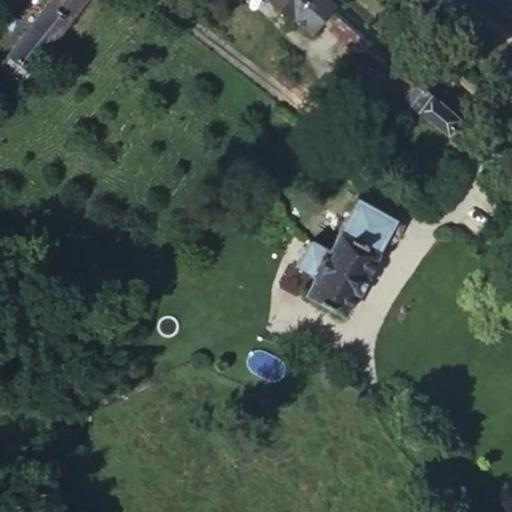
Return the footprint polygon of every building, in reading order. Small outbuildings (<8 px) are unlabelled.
[(0,68),(59,0),(25,0),(0,30),(0,68)] [(265,0),(295,26),(317,0),(265,0)] [(376,0),(387,8),(393,0),(376,0)] [(321,22),(400,93),(409,82),(340,18),(331,11),(321,22)] [(448,143),(460,130),(445,114),(409,82),(400,93),(395,98),(448,143)] [(288,230),(273,260),(296,271),(287,288),(323,306),(371,211),(337,193),(311,243),(288,230)] [(41,302),(32,317),(66,341),(75,327),(41,302)]
